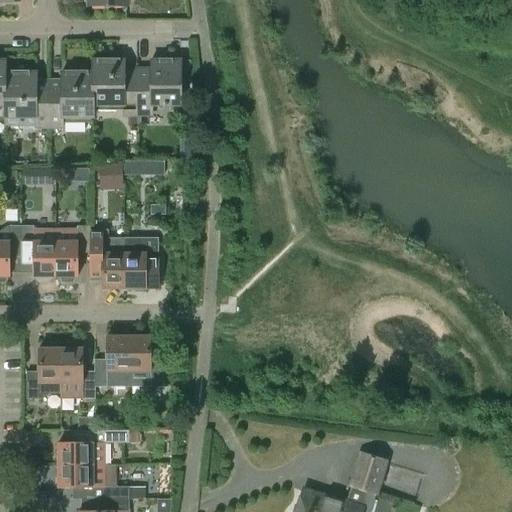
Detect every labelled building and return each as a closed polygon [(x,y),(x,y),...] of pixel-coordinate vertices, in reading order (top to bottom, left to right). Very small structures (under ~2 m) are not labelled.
[(93,61),(93,73),(93,107),(124,107),(123,115),(137,115),(137,112),(137,70),(124,70),(124,61),(93,61)] [(151,70),(137,70),(137,112),(152,112),(152,107),(180,107),(180,61),(151,61),(151,70)] [(62,72),(62,81),(49,81),(49,130),(49,136),(54,136),(54,130),(62,130),(62,119),(93,119),(93,107),(93,73),(62,72)] [(36,80),(36,73),(4,73),(4,108),(4,127),(35,127),(35,130),(49,130),(49,81),(36,80)] [(139,162),(123,162),(123,176),(139,176),(139,162)] [(22,169),(22,183),(33,183),(33,169),(22,169)] [(0,281),(3,282),(7,275),(8,276),(9,252),(21,253),(21,225),(9,225),(0,231),(0,281)] [(48,281),(51,275),(55,275),(55,230),(33,230),(33,225),(21,225),(21,253),(33,253),(33,275),(34,275),(38,281),(48,281)] [(71,282),(75,275),(76,275),(77,252),(89,252),(89,231),(89,225),(76,225),(76,230),(55,230),(55,275),(58,275),(61,282),(71,282)] [(109,231),(89,231),(89,252),(89,276),(101,276),(101,287),(123,287),(123,237),(108,237),(109,231)] [(158,237),(123,237),(123,287),(145,288),(145,281),(157,281),(158,237)] [(106,370),(128,371),(128,336),(105,336),(105,359),(94,359),(94,372),(94,386),(106,386),(106,370)] [(149,336),(128,336),(128,371),(150,371),(149,386),(162,386),(162,359),(149,359),(149,336)] [(43,342),(40,348),(38,348),(38,371),(26,371),(26,398),(41,398),(50,393),(60,393),(60,348),(56,348),(53,342),(43,342)] [(66,342),(63,348),(60,348),(60,393),(60,398),(94,398),(94,386),(94,372),(82,372),(82,348),(80,348),(77,342),(66,342)] [(104,442),(108,442),(129,442),(129,430),(80,430),(80,442),(57,442),(57,465),(104,465),(104,442)] [(360,511),(362,511),(368,511),(384,461),(360,454),(351,485),(352,486),(346,505),(303,492),(296,511),(360,511)] [(104,465),(57,465),(57,488),(80,488),(80,499),(84,499),(128,500),(128,487),(105,487),(104,465)] [(172,511),(173,498),(149,497),(148,511),(172,511)] [(128,511),(128,500),(84,499),(84,511),(78,511),(77,511),(128,511)]
